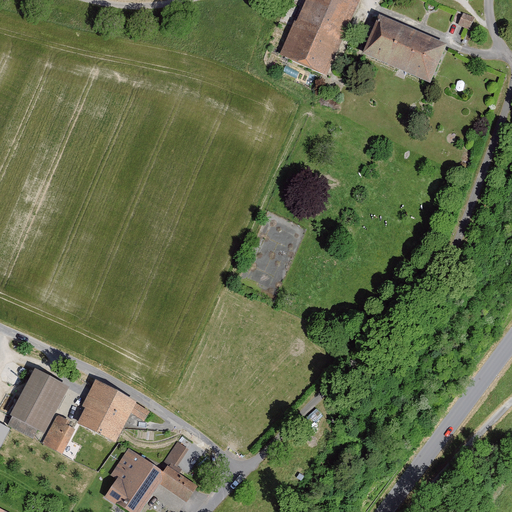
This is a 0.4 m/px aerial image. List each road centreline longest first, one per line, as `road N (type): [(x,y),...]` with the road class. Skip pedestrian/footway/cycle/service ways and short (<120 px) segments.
road 1 (residential): [(242,472),(445,264),(511,91)]
road 2 (residential): [(242,472),(159,410),(0,328)]
road 3 (tertiary): [(385,511),(511,340)]
road 4 (unclassified): [(511,402),(407,511)]
